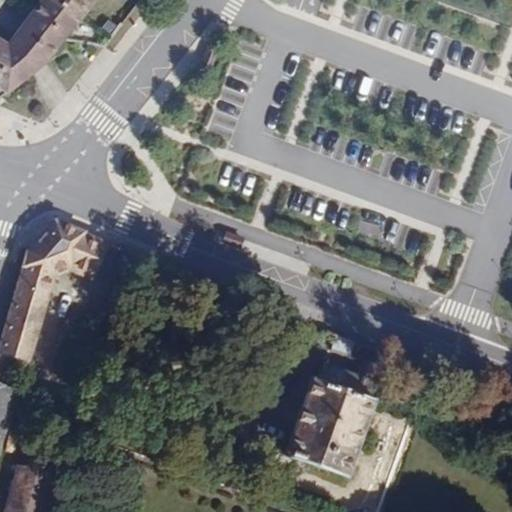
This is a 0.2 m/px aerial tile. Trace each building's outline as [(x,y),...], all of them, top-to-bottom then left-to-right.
[(63,41),(94,0),(43,0),(42,2),(31,16),(7,46),(0,41),(0,89),(6,93),(48,60),(63,41)] [(27,362),(53,276),(69,270),(92,279),(106,243),(56,222),(27,252),(0,340),(0,354),(9,357),(27,362)] [(274,230),(270,239),(288,245),(291,235),(274,230)] [(123,325),(151,261),(126,251),(99,314),(123,325)] [(115,343),(120,332),(107,326),(103,337),(115,343)] [(349,357),(353,344),(333,336),(328,350),(349,357)] [(0,383),(6,365),(9,357),(0,354),(0,383)] [(346,477),(371,404),(366,402),(377,368),(362,363),(356,379),(322,367),(316,384),(310,382),(284,456),(346,477)] [(0,441),(15,391),(0,384),(0,441)] [(44,511),(56,471),(29,464),(28,469),(17,466),(3,511),(44,511)]
